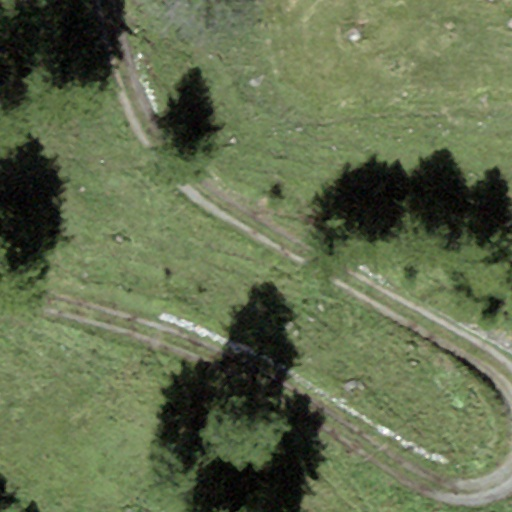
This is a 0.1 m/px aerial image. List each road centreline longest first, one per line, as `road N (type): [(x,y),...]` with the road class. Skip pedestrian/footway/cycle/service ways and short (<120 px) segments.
road 1 (track): [(511,371),(414,305),(318,262),(179,169),(139,118),(103,0)]
road 2 (track): [(0,281),(237,365),(409,469),(460,488),(511,471)]
